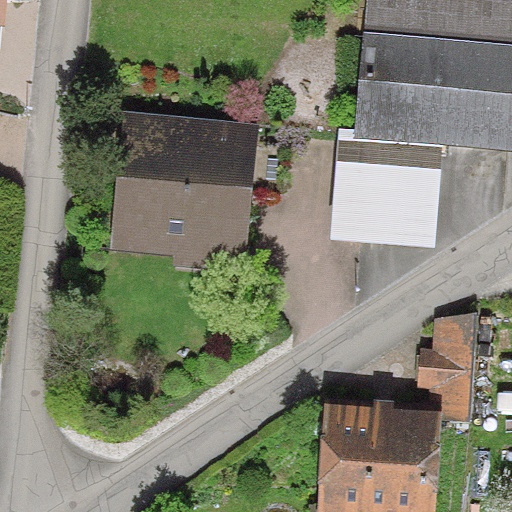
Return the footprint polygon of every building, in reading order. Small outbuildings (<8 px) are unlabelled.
[(511,23),(511,0),(371,0),(370,22),(511,35),(511,23)] [(511,53),(367,42),(359,137),(503,148),(511,53)] [(243,135),(126,125),(116,242),(233,252),(243,135)] [(432,158),(339,151),(332,240),(425,247),(432,158)] [(414,511),(422,430),(328,422),(320,511),(414,511)]
